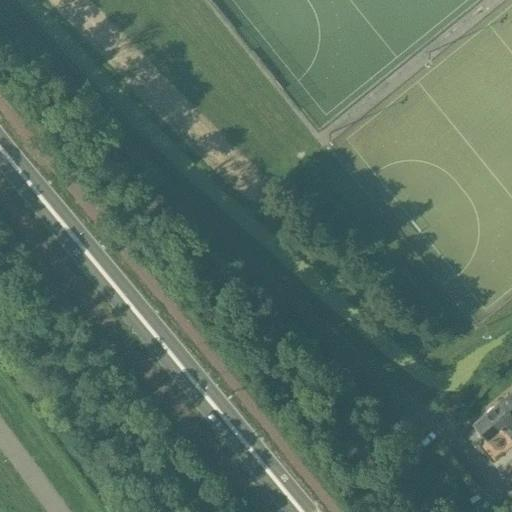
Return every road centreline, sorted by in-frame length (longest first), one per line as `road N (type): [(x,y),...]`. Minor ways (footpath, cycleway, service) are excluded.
road 1 (secondary): [(311,511),(0,135)]
road 2 (secondary): [(0,162),(292,511)]
